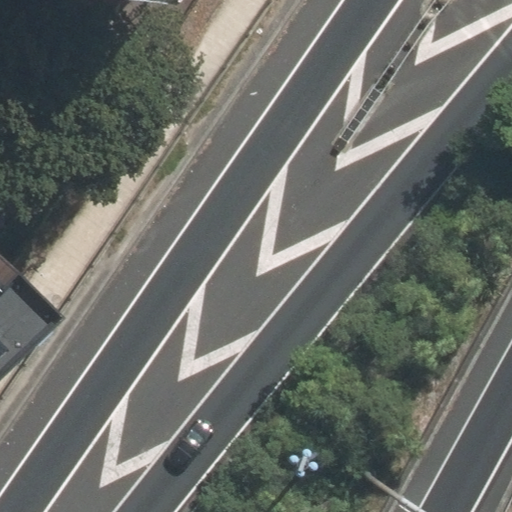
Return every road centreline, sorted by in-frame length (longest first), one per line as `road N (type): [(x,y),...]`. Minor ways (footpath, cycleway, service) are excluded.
road 1 (motorway): [(9,511),(369,0)]
road 2 (motorway): [(166,511),(511,65)]
road 3 (motorway): [(455,511),(511,404)]
